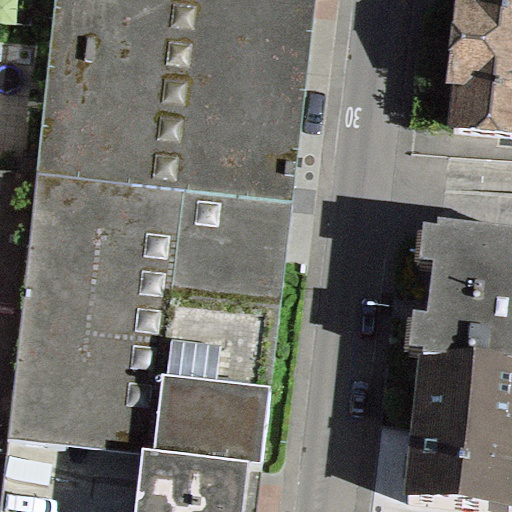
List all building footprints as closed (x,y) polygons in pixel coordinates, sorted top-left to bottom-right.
[(251,487),(310,0),(70,0),(15,458),(122,471),(236,485),(251,487)] [(511,0),(444,0),(431,144),(511,151),(511,0)] [(391,360),(406,362),(511,374),(511,232),(423,223),(422,233),(404,231),(399,269),(415,271),(408,325),(395,323),(391,360)] [(511,431),(511,374),(406,362),(390,497),(503,510),(511,431)] [(233,511),(236,485),(122,471),(117,511),(233,511)]
